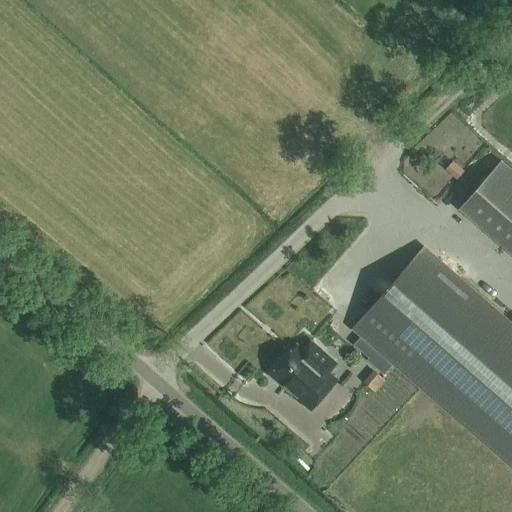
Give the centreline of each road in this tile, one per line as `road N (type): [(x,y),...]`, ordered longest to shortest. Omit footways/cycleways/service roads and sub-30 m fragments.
road 1 (track): [(511,39),(177,352),(63,511)]
road 2 (unclassified): [(307,511),(0,252)]
